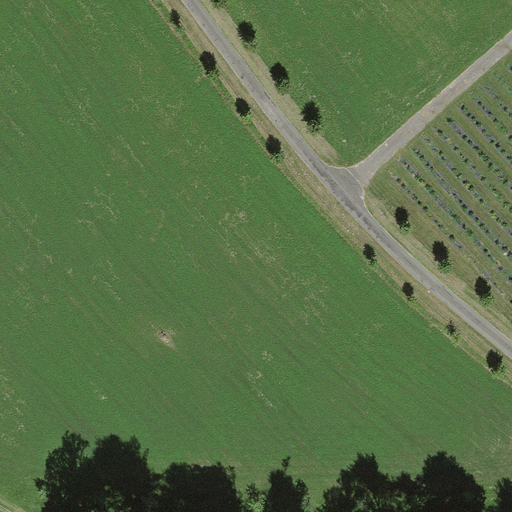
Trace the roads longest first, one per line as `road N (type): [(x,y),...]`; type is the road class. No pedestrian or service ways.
road 1 (unclassified): [(511,344),(340,189),(192,0)]
road 2 (track): [(340,189),(511,40)]
